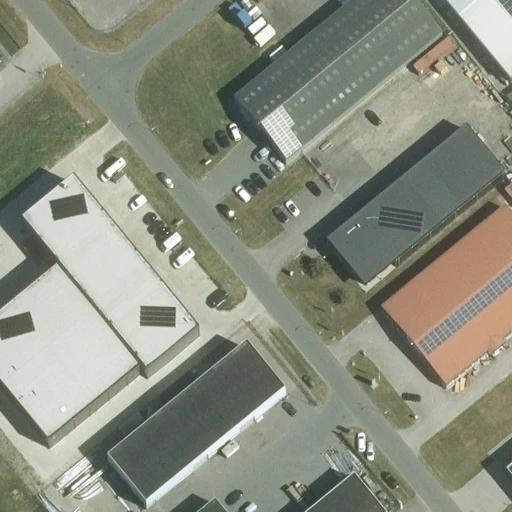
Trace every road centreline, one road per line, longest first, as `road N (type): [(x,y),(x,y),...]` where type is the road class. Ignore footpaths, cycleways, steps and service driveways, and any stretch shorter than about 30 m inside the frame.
road 1 (unclassified): [(449,511),(98,85)]
road 2 (unclassified): [(98,85),(208,0)]
